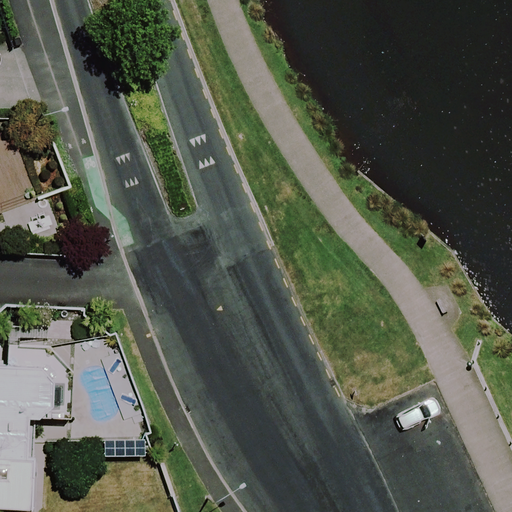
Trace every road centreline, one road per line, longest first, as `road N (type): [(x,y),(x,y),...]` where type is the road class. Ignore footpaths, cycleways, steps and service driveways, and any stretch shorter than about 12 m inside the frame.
road 1 (unclassified): [(222,290),(155,248),(69,0)]
road 2 (unclassified): [(149,0),(221,201),(222,290)]
road 3 (unclassified): [(329,511),(222,290)]
